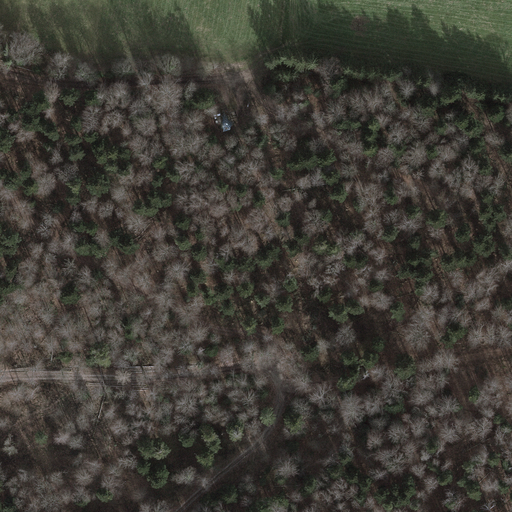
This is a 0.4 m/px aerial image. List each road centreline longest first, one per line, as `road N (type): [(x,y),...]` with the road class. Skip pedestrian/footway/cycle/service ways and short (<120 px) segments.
road 1 (track): [(0,46),(230,54),(325,45),(511,89)]
road 2 (track): [(0,377),(191,373),(236,363),(278,379),(275,425),(176,511)]
road 3 (track): [(278,379),(283,346),(271,333),(217,330),(53,238),(0,186)]
road 4 (track): [(283,393),(511,352)]
